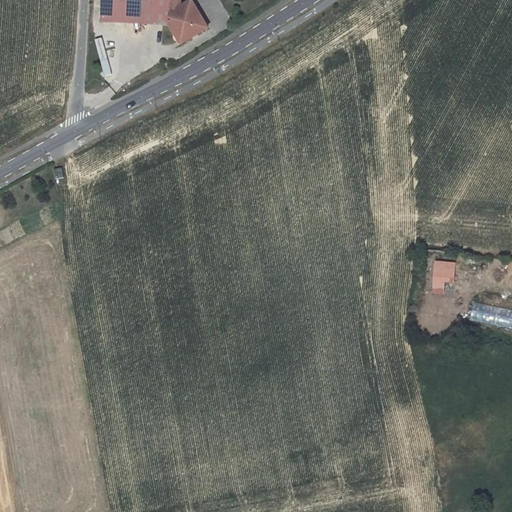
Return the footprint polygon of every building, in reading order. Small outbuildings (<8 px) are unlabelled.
[(109,23),(110,0),(97,0),(97,22),(109,23)] [(138,25),(165,27),(166,0),(110,0),(109,23),(138,25)] [(177,0),(166,0),(165,27),(174,45),(192,35),(194,40),(206,34),(191,4),(176,12),(174,9),(176,8),(177,0)] [(176,49),(194,40),(192,35),(174,45),(176,49)] [(56,178),(64,177),(62,167),(54,169),(56,178)] [(435,261),(435,277),(457,277),(457,261),(435,261)] [(511,311),(473,304),(470,321),(511,329),(511,311)]
